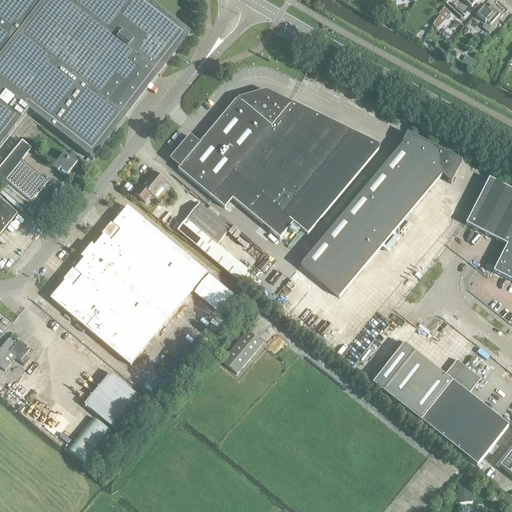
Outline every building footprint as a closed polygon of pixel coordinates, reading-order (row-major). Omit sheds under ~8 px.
[(0,0),(0,55),(4,51),(16,24),(23,26),(29,18),(37,0),(0,0)] [(4,51),(0,55),(0,106),(20,122),(29,111),(93,161),(191,34),(147,0),(37,0),(29,18),(23,26),(16,24),(4,51)] [(449,0),(446,4),(446,5),(449,2),(465,17),(479,0),(449,0)] [(494,26),(504,15),(493,6),(488,12),(482,8),(472,19),(478,24),(479,23),(484,27),(483,28),(489,34),(495,27),(494,26)] [(178,170),(225,209),(233,199),(281,239),(294,224),(307,235),(379,150),(380,148),(379,145),(377,143),(292,102),(289,104),(264,92),(236,100),(199,144),(190,137),(171,160),(180,168),(178,170)] [(0,148),(20,122),(0,106),(0,148)] [(339,299),(441,179),(449,182),(454,176),(455,177),(454,178),(455,178),(463,163),(408,135),(402,143),(404,144),(301,267),(339,299)] [(41,215),(58,196),(45,186),(47,183),(21,161),(31,149),(23,142),(0,167),(0,183),(1,184),(5,180),(7,182),(0,189),(26,210),(29,206),(30,206),(36,211),(41,215)] [(53,168),(58,172),(61,170),(68,175),(78,164),(65,153),(53,168)] [(166,183),(154,173),(142,188),(140,186),(134,194),(145,204),(152,196),(153,197),(166,183)] [(466,225),(487,236),(510,190),(489,179),(488,180),(489,180),(466,225)] [(487,236),(507,246),(511,236),(511,191),(510,190),(487,236)] [(0,234),(18,211),(0,197),(0,234)] [(199,205),(177,231),(238,282),(247,271),(217,246),(230,230),(199,205)] [(30,206),(27,210),(32,215),(36,211),(30,206)] [(131,366),(207,274),(208,273),(127,207),(112,225),(120,231),(110,242),(103,236),(74,271),(82,277),(73,288),(65,282),(51,299),(131,366)] [(511,236),(507,246),(493,272),(511,282),(511,236)] [(210,274),(194,291),(218,313),(234,295),(210,274)] [(237,375),(263,345),(247,331),(221,362),(237,375)] [(0,367),(5,372),(10,366),(16,359),(25,367),(30,360),(25,356),(30,350),(20,341),(16,345),(9,339),(0,349),(0,367)] [(446,374),(407,345),(376,384),(479,465),(510,425),(470,393),(481,380),(457,361),(446,374)] [(116,430),(142,399),(111,373),(85,404),(116,430)] [(94,417),(69,449),(86,463),(111,431),(94,417)] [(511,454),(501,468),(511,476),(511,454)] [(457,483),(461,502),(473,500),(470,481),(457,483)]
